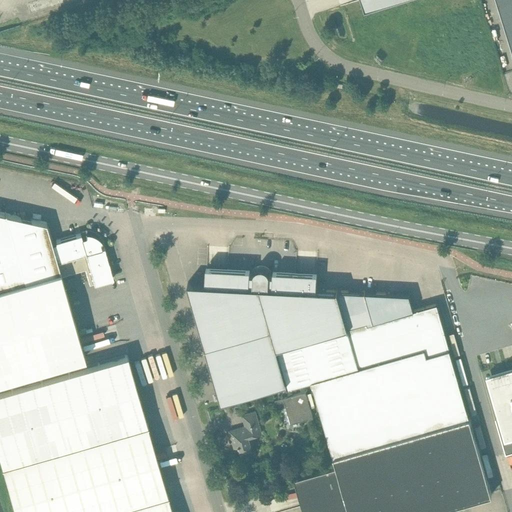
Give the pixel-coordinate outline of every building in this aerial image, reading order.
[(361,0),(365,10),(398,0),(361,0)] [(511,0),(497,0),(511,47),(511,0)] [(0,294),(62,276),(57,259),(52,243),(52,242),(46,222),(0,211),(0,294)] [(56,242),(52,243),(57,259),(102,248),(100,242),(102,241),(101,239),(99,237),(97,235),(94,234),(91,233),(89,232),(86,232),(86,236),(82,237),(81,234),(56,241),(56,242)] [(102,248),(57,259),(62,276),(86,269),(90,284),(94,283),(95,283),(113,278),(104,247),(102,248)] [(205,283),(188,282),(188,284),(206,345),(205,345),(205,346),(206,346),(222,400),(235,396),(245,393),(287,381),(288,384),(289,386),(312,380),(427,349),(429,356),(450,350),(437,303),(415,309),(414,309),(410,295),(409,293),(365,291),(365,290),(364,290),(365,291),(337,289),(316,288),(295,287),(296,273),(273,272),(273,275),(269,275),(269,273),(269,271),(267,269),(266,268),(264,267),(260,267),(258,267),(256,269),(255,270),(254,272),(254,274),(250,274),(250,271),(228,270),(227,283),(205,282),(205,283)] [(62,276),(0,294),(0,381),(85,357),(62,276)] [(450,350),(429,356),(427,349),(312,380),(334,456),(470,418),(450,350)] [(0,456),(144,415),(127,355),(0,391),(0,456)] [(511,368),(487,375),(499,417),(496,418),(506,453),(511,451),(511,368)] [(233,401),(223,404),(248,489),(249,496),(284,486),(283,482),(281,478),(292,475),(315,468),(316,473),(327,469),(326,465),(332,463),(309,384),(286,391),(285,386),(246,397),(245,393),(235,396),(235,398),(236,400),(233,401)] [(0,456),(15,511),(86,511),(166,489),(144,415),(0,456)] [(337,474),(348,511),(430,511),(438,510),(492,494),(470,418),(334,456),(337,467),(338,473),(337,474)] [(304,511),(348,511),(337,474),(338,473),(337,467),(327,469),(316,473),(295,479),(296,485),(304,511)] [(172,511),(166,489),(86,511),(172,511)]
